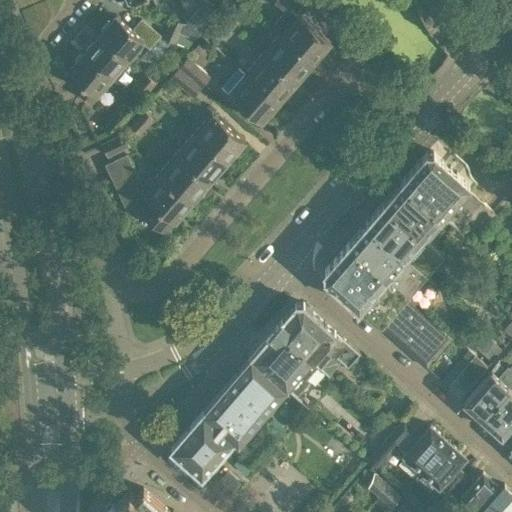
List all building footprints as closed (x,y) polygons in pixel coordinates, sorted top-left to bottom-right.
[(194,38),(209,18),(196,8),(184,24),(183,23),(170,17),(166,26),(194,38)] [(229,10),(222,17),(233,26),(239,19),(229,10)] [(280,31),(292,17),(284,10),(271,24),(280,31)] [(322,52),(322,48),(330,39),(297,11),(292,17),(280,31),(312,60),(313,58),(316,58),(322,52)] [(100,32),(99,33),(127,57),(142,39),(147,44),(157,33),(141,18),(132,28),(116,14),(109,22),(105,22),(100,28),(100,32)] [(233,26),(222,17),(215,26),(226,35),(233,26)] [(186,48),(194,38),(166,26),(161,37),(186,48)] [(312,60),(280,31),(262,52),(295,80),(312,60)] [(99,33),(83,51),(110,75),(127,57),(99,33)] [(74,59),(75,61),(67,70),(83,84),(77,91),(88,101),(110,75),(83,51),(82,53),(79,53),(74,59)] [(262,52),(245,72),(277,100),(295,80),(262,52)] [(178,66),(200,86),(209,76),(186,56),(178,66)] [(275,106),(276,102),(277,100),(245,72),(237,65),(220,85),(228,91),(227,92),(260,120),(267,111),(271,111),(275,106)] [(200,86),(178,66),(170,76),(193,95),(200,86)] [(146,92),(155,81),(144,72),(136,82),(146,92)] [(130,94),(122,104),(128,110),(137,100),(130,94)] [(136,116),(147,125),(153,118),(143,109),(136,116)] [(231,158),(236,151),(235,149),(244,139),(211,110),(193,130),(226,159),(227,158),(231,158)] [(147,125),(136,116),(129,125),(139,134),(147,125)] [(193,130),(176,151),(209,179),(226,159),(193,130)] [(109,158),(130,148),(124,137),(103,147),(109,158)] [(427,150),(400,181),(404,184),(405,183),(440,214),(469,182),(433,150),(427,150)] [(176,151),(158,171),(191,199),(209,179),(176,151)] [(150,175),(141,185),(129,159),(128,161),(125,153),(105,163),(108,170),(111,169),(112,172),(114,176),(115,179),(115,181),(116,183),(117,188),(119,192),(121,196),(122,195),(124,199),(123,200),(126,207),(135,215),(140,210),(164,230),(191,199),(158,171),(152,178),(150,175)] [(405,183),(404,184),(400,181),(383,200),(422,235),(440,214),(405,183)] [(365,220),(422,271),(427,275),(431,271),(426,266),(440,251),(422,235),(383,200),(365,220)] [(404,291),(422,271),(365,220),(347,240),(404,291)] [(483,235),(475,244),(483,252),(491,243),(483,235)] [(404,291),(347,240),(324,267),(325,276),(358,306),(426,365),(450,338),(405,299),(409,295),(404,291)] [(311,357),(319,365),(328,373),(340,358),(347,364),(358,351),(335,330),(302,301),(295,302),(275,325),(311,357)] [(319,365),(275,325),(250,353),(284,386),(286,387),(298,373),(304,378),(305,376),(316,363),(319,365)] [(487,364),(474,353),(470,348),(451,369),(455,374),(447,384),(460,396),(487,364)] [(284,386),(250,353),(201,411),(231,439),(233,436),(237,440),(284,386)] [(511,372),(505,366),(498,374),(491,367),(463,399),(482,415),(511,381),(511,372)] [(298,373),(286,387),(295,395),(308,379),(305,376),(304,378),(298,373)] [(511,381),(482,415),(501,432),(511,419),(511,381)] [(231,439),(201,411),(171,446),(201,473),(231,439)] [(421,469),(448,439),(430,424),(420,434),(403,418),(368,458),(376,465),(394,445),(421,469)] [(466,455),(448,439),(421,469),(448,493),(465,474),(456,466),(466,455)] [(365,481),(391,505),(400,494),(373,470),(372,474),(365,481)] [(485,511),(486,511),(502,511),(511,502),(511,489),(504,483),(501,486),(482,470),(460,495),(479,511),(485,511)] [(109,511),(108,511),(176,511),(173,508),(171,510),(143,486),(136,495),(129,488),(113,506),(115,508),(112,511),(109,511)] [(406,498),(397,507),(402,511),(407,511),(413,505),(406,498)]
